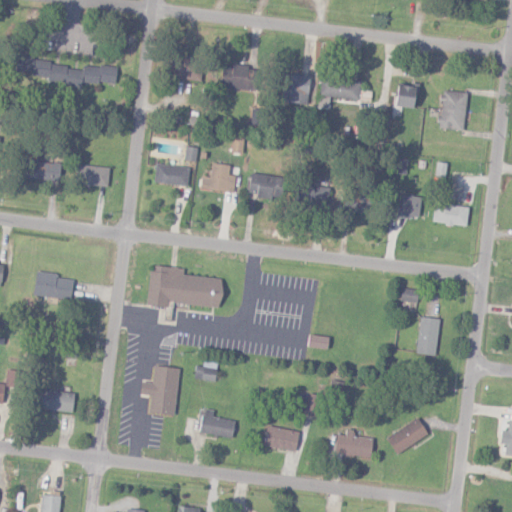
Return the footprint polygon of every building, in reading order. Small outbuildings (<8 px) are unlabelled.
[(170,80),(199,80),(200,58),(171,57),(170,80)] [(14,76),(81,83),(81,81),(115,85),(116,68),(82,64),(82,66),(16,59),(14,76)] [(254,90),(255,68),(221,66),(220,89),(254,90)] [(309,76),(282,75),(281,103),(308,104),(309,76)] [(318,95),(357,101),(360,83),(321,77),(318,95)] [(393,106),(411,109),(414,88),(396,85),(393,106)] [(462,131),(466,93),(441,90),(437,129),(462,131)] [(231,151),(242,152),(242,136),(231,135),(231,151)] [(194,160),(196,146),(185,146),(184,159),(194,160)] [(405,173),(406,158),(391,157),(390,172),(405,173)] [(58,179),(59,161),(25,160),(24,178),(58,179)] [(434,175),(444,176),(446,161),(435,160),(434,175)] [(228,174),(229,164),(210,162),(209,176),(201,175),(200,188),(233,191),(234,175),(228,174)] [(188,167),(155,163),(153,181),(185,186),(188,167)] [(78,184),(107,185),(108,166),(78,165),(78,184)] [(281,175),(249,173),(247,195),(280,197),(281,175)] [(299,181),(297,200),(327,202),(328,182),(299,181)] [(366,211),(367,188),(346,187),(345,210),(366,211)] [(393,214),(419,215),(419,194),(394,194),(393,214)] [(466,225),(468,205),(433,202),(432,222),(466,225)] [(221,278),(183,274),(183,268),(150,264),(146,304),(166,306),(167,302),(218,307),(221,278)] [(73,279),(54,277),(55,272),(35,270),(32,295),(71,299),(73,279)] [(416,301),(417,288),(401,288),(400,301),(416,301)] [(434,355),(440,319),(420,315),(414,352),(434,355)] [(328,336),(308,333),(306,346),(326,349),(328,336)] [(195,362),(194,379),(214,381),(216,364),(195,362)] [(177,366),(152,365),(151,380),(140,379),(139,394),(149,394),(148,414),(174,416),(177,366)] [(36,408),(71,411),(73,392),(38,389),(36,408)] [(304,414),(314,416),(319,395),(309,392),(304,414)] [(511,402),(509,430),(501,429),(500,442),(505,442),(503,455),(511,455),(511,402)] [(212,416),(213,410),(202,408),(199,432),(231,436),(233,419),(212,416)] [(427,432),(416,416),(386,437),(397,453),(427,432)] [(294,451),(298,431),(266,425),(262,444),(294,451)] [(335,433),(334,454),(370,457),(371,437),(352,435),(353,429),(345,428),(344,434),(335,433)] [(57,511),(58,495),(39,494),(38,511),(57,511)]
